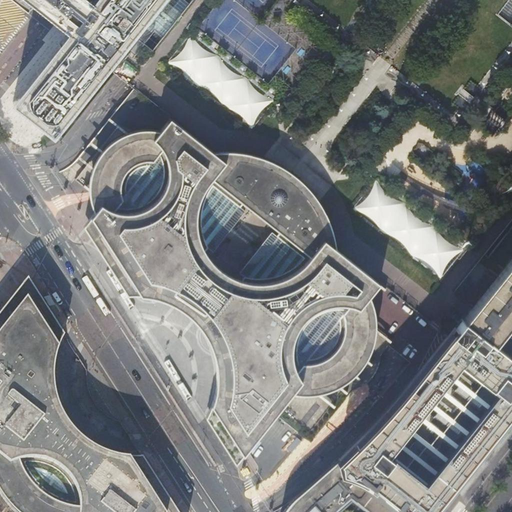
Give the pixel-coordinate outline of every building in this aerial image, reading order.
[(11,0),(39,22),(61,40),(51,53),(21,90),(20,91),(12,102),(22,110),(32,118),(52,133),(106,65),(156,0),(11,0)] [(411,297),(448,327),(503,257),(470,231),(493,205),(238,0),(195,0),(191,5),(184,0),(161,0),(151,13),(155,16),(161,21),(171,29),(150,55),(162,64),(147,82),(151,85),(166,92),(172,93),(401,269),(402,275),(404,283),(409,290),(413,295),(411,297)] [(159,130),(169,116),(133,87),(109,117),(99,130),(74,162),(63,170),(70,176),(89,191),(88,188),(89,180),(91,172),(93,165),(97,158),(101,151),(106,146),(112,141),(118,137),(122,135),(127,132),(134,130),(138,129),(144,129),(152,129),(155,129),(159,130)] [(88,188),(89,191),(89,196),(90,204),(94,212),(104,228),(114,244),(132,271),(140,282),(145,283),(145,285),(147,287),(149,288),(150,288),(153,288),(155,287),(156,285),(157,283),(161,283),(189,306),(213,326),(215,331),(213,333),(212,334),(212,336),(212,339),(214,340),(216,342),(219,342),(221,341),(222,343),(251,367),(221,404),(221,408),(247,448),(275,412),(291,392),(297,393),(304,394),(312,393),(319,392),(326,390),(333,388),(338,385),(344,382),(349,379),(352,376),(358,370),(363,364),(367,357),(369,352),(371,348),(373,342),(374,335),(375,328),(375,322),(375,315),(373,304),(370,298),(369,295),(379,282),(335,247),(333,233),(330,224),(326,214),(321,205),(315,195),(310,189),(307,186),(304,183),(295,174),(290,171),(281,165),(275,162),(266,158),(257,155),(247,152),(237,151),(228,150),(220,150),(213,151),(169,116),(159,130),(155,129),(152,129),(144,129),(138,129),(134,130),(127,132),(122,135),(118,137),(112,141),(106,146),(101,151),(97,158),(93,165),(91,172),(89,180),(88,188)] [(511,256),(468,313),(465,317),(494,340),(511,316),(511,256)] [(291,392),(275,412),(310,441),(352,389),(359,387),(364,384),(369,380),(373,375),(376,370),(379,364),(379,359),(380,354),(388,344),(409,361),(397,377),(384,392),(368,411),(348,432),(332,448),(345,459),(449,336),(379,282),(369,295),(370,298),(373,304),(375,315),(375,322),(375,328),(374,335),(373,342),(371,348),(369,352),(367,357),(363,364),(358,370),(352,376),(349,379),(344,382),(338,385),(333,388),(326,390),(319,392),(312,393),(304,394),(297,393),(291,392)] [(57,352),(59,346),(27,297),(0,332),(0,492),(2,496),(7,503),(15,511),(167,511),(132,456),(123,455),(113,453),(103,450),(97,447),(89,442),(82,437),(76,431),(70,424),(66,418),(61,409),(57,398),(55,388),(54,378),(54,370),(55,362),(57,352)] [(511,316),(494,340),(511,353),(511,316)] [(511,353),(494,340),(465,317),(462,320),(449,336),(345,459),(411,511),(429,511),(462,471),(511,407),(511,353)] [(411,511),(345,459),(295,500),(290,507),(287,511),(411,511)]
